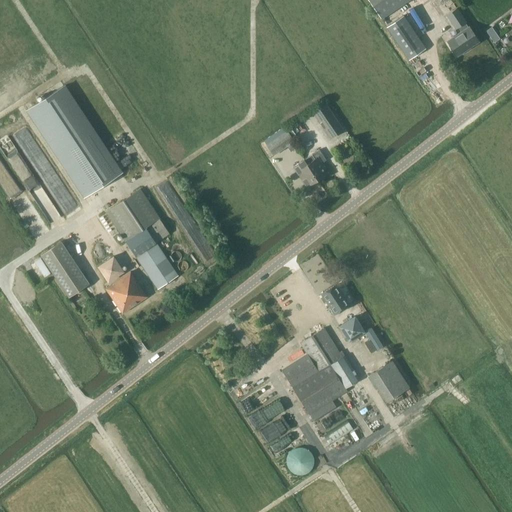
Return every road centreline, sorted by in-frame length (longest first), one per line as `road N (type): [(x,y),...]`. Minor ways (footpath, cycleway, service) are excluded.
road 1 (unclassified): [(0,482),(511,80)]
road 2 (track): [(329,467),(264,362),(322,317),(391,423),(448,385),(470,404)]
road 3 (track): [(71,226),(250,112),(254,4),(261,0)]
road 4 (track): [(14,0),(66,77),(85,66),(198,245)]
road 5 (track): [(14,265),(9,293),(90,411)]
road 6 (track): [(261,511),(329,467),(358,511)]
road 7 (track): [(155,511),(90,411)]
